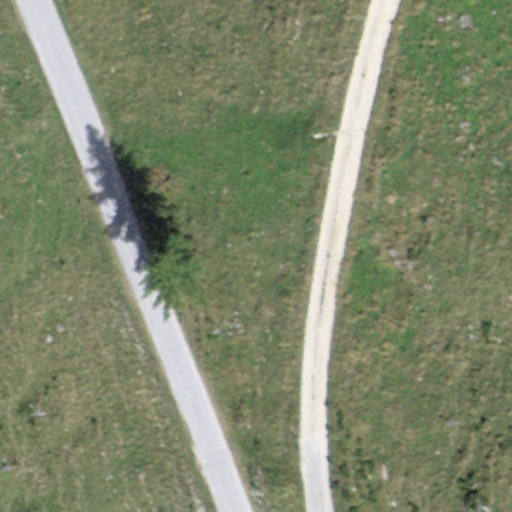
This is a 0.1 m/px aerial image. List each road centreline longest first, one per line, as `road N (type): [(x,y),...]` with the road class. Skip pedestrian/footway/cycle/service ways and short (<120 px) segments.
road 1 (unclassified): [(31,0),(234,511)]
road 2 (track): [(320,511),(313,460),(319,321),(355,103),(385,0)]
